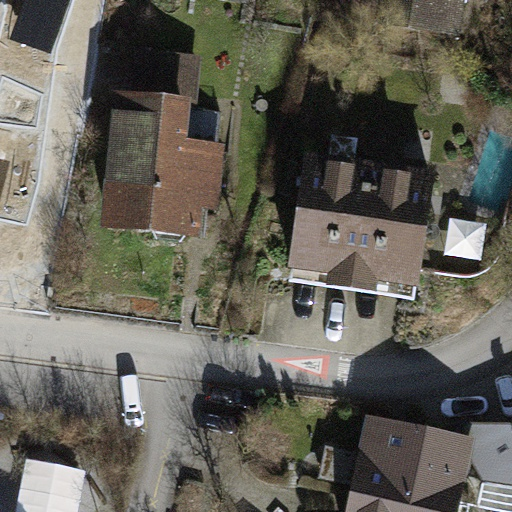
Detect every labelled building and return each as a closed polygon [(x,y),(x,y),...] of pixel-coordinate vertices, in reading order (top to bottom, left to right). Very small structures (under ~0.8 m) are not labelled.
[(468,0),(381,0),(378,21),(462,35),(468,0)] [(132,96),(115,94),(101,229),(199,240),(203,210),(221,212),(228,146),(195,143),(204,56),(137,49),(132,96)] [(439,174),(308,156),(292,270),(332,276),(330,291),(379,297),(380,286),(422,292),(439,174)] [(456,436),(370,419),(349,511),(461,511),(473,465),(483,481),(511,486),(511,426),(459,424),(456,436)] [(360,456),(326,448),(319,482),(353,489),(360,456)]
